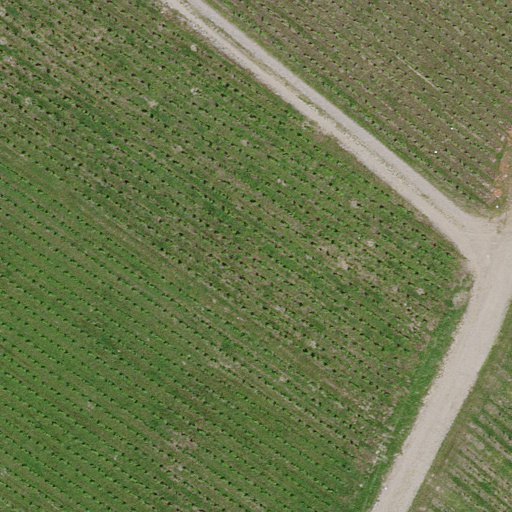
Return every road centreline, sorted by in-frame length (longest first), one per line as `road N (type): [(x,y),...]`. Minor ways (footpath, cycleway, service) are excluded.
road 1 (track): [(509,261),(185,0)]
road 2 (track): [(394,511),(511,255)]
